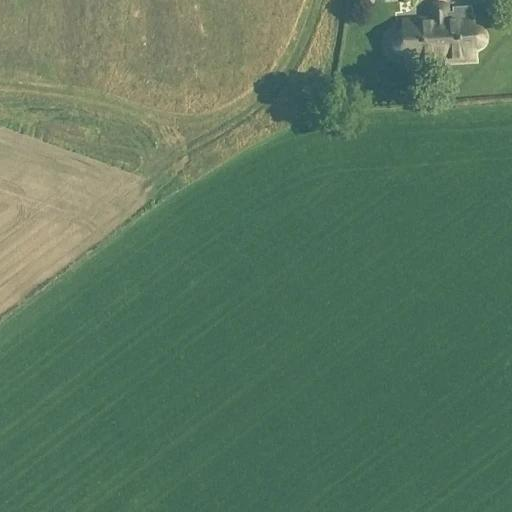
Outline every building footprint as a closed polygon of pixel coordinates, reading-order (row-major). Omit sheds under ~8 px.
[(142,6),(142,54),(174,54),(174,19),(190,19),(189,0),(172,0),(172,6),(142,6)] [(230,0),(231,3),(231,49),(257,49),(257,37),(265,37),(264,0),(230,0)] [(50,14),(50,47),(105,47),(105,14),(50,14)] [(471,19),(438,22),(402,24),(403,34),(401,34),(399,35),(398,35),(396,36),(395,37),(393,39),(392,40),(392,42),(391,44),(391,46),(391,47),(391,49),(392,51),(393,53),(394,54),(396,55),(397,56),(399,57),(401,57),(403,57),(404,57),(405,67),(474,63),(471,19)] [(0,153),(44,157),(46,143),(62,145),(63,128),(23,125),(24,119),(10,118),(10,116),(0,115),(0,153)] [(96,125),(93,158),(145,162),(147,129),(96,125)] [(180,152),(176,196),(210,198),(212,178),(228,179),(231,136),(197,133),(195,153),(180,152)] [(145,162),(143,176),(155,177),(156,163),(145,162)]
